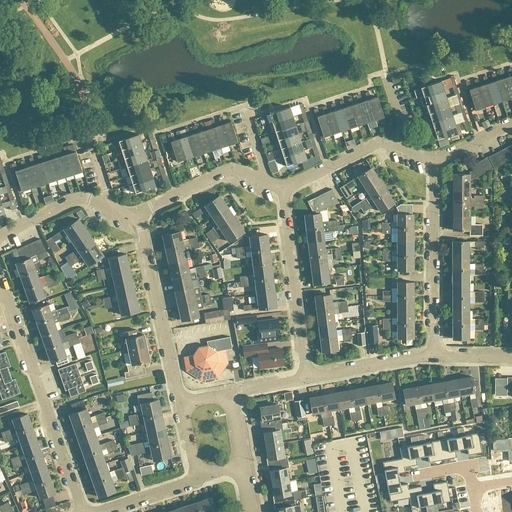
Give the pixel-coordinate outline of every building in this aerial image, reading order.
[(511,79),(511,76),(510,76),(505,78),(503,71),(499,73),(501,79),(502,79),(509,99),(511,97),(511,79)] [(502,79),(501,79),(496,81),(494,74),(491,75),(493,82),(494,82),(500,102),(509,99),(502,79)] [(494,82),(493,82),(488,84),(485,77),(482,78),(484,85),(485,84),(492,105),(500,102),(494,82)] [(485,84),(484,85),(479,86),(477,80),(474,81),(476,88),(476,87),(483,107),(492,105),(485,84)] [(420,88),(422,97),(443,91),(440,82),(427,86),(426,83),(424,83),(420,84),(419,86),(420,88)] [(476,87),(476,88),(471,89),(468,82),(465,84),(467,91),(468,91),(474,110),(483,107),(476,87)] [(269,84),(262,86),(264,95),(272,93),(269,84)] [(422,107),(425,106),(446,99),(443,91),(422,97),(419,98),(422,107)] [(385,119),(378,98),(371,101),(369,93),(365,95),(368,101),(369,101),(376,122),(385,119)] [(369,101),(368,101),(363,103),(361,96),(357,98),(359,104),(360,104),(367,125),(376,122),(369,101)] [(360,104),(359,104),(354,106),(352,99),(348,101),(350,107),(352,107),(359,127),(367,125),(360,104)] [(448,108),(446,99),(425,106),(428,115),(448,108)] [(352,107),(350,107),(346,109),(343,102),(340,103),(342,110),(343,110),(350,130),(359,127),(352,107)] [(343,110),(342,110),(337,112),(334,105),(331,106),(333,113),(335,113),(342,133),(350,130),(343,110)] [(335,113),(333,113),(328,115),(326,108),(322,109),(325,116),(326,115),(333,136),(342,133),(335,113)] [(428,115),(431,123),(451,116),(448,108),(428,115)] [(272,124),(292,117),(289,109),(269,115),(272,124)] [(326,115),(325,116),(320,118),(318,111),(314,112),(317,119),(318,119),(324,139),(333,136),(326,115)] [(454,125),(451,116),(431,123),(434,132),(454,125)] [(275,133),(295,126),(292,117),(272,124),(275,133)] [(221,127),(227,147),(236,144),(230,124),(223,126),(221,119),(217,120),(220,127),(221,127)] [(212,130),(219,150),(227,147),(221,127),(220,127),(215,129),(213,122),(209,123),(212,130)] [(201,126),(203,133),(204,132),(210,152),(219,150),(212,130),(206,132),(204,125),(201,126)] [(457,134),(454,125),(434,132),(430,134),(433,141),(437,140),(437,141),(457,134)] [(278,141),(298,135),(295,126),(275,133),(278,141)] [(204,132),(203,133),(198,134),(195,127),(192,129),(194,135),(195,135),(202,155),(210,152),(204,132)] [(195,135),(194,135),(189,137),(187,130),(184,131),(186,138),(193,158),(202,155),(195,135)] [(186,138),(181,140),(178,133),(175,134),(177,141),(178,141),(185,161),(193,158),(186,138)] [(280,150),(300,143),(298,135),(278,141),(280,150)] [(141,145),(138,136),(117,143),(120,152),(141,145)] [(178,141),(177,141),(172,143),(170,136),(167,137),(169,144),(176,164),(185,161),(178,141)] [(283,158),(303,152),(300,143),(280,150),(283,158)] [(141,145),(120,152),(123,160),(143,153),(141,145)] [(66,156),(67,156),(74,176),(83,173),(76,152),(70,155),(68,148),(64,149),(66,156)] [(495,155),(501,166),(510,161),(508,156),(504,150),(495,155)] [(56,152),(58,159),(59,159),(65,178),(74,176),(67,156),(66,156),(61,157),(59,151),(56,152)] [(157,151),(151,154),(153,160),(155,159),(159,158),(157,151)] [(286,167),(306,160),(303,152),(283,158),(281,159),(280,162),(281,166),(284,167),(286,166),(286,167)] [(126,169),(146,162),(143,153),(123,160),(126,169)] [(59,159),(58,159),(53,160),(51,154),(47,155),(49,162),(50,161),(57,181),(65,178),(59,159)] [(501,166),(495,155),(488,158),(494,170),(501,166)] [(39,158),(41,164),(48,184),(57,181),(50,161),(49,162),(45,163),(42,157),(39,158)] [(30,161),(33,167),(40,187),(48,184),(41,164),(36,166),(34,160),(30,161)] [(490,171),(484,160),(478,163),(484,175),(490,171)] [(22,163),(24,170),(31,190),(40,187),(33,167),(27,169),(25,162),(22,163)] [(129,177),(149,171),(146,162),(126,169),(129,177)] [(477,178),(484,175),(478,163),(471,166),(473,171),(477,178)] [(24,170),(18,172),(16,165),(13,166),(15,173),(16,173),(22,193),(31,190),(24,170)] [(358,178),(366,189),(378,181),(371,169),(358,178)] [(132,186),(152,179),(149,171),(129,177),(132,186)] [(452,189),(470,189),(470,180),(474,180),(477,178),(473,171),(469,173),(470,175),(452,175),(452,189)] [(132,186),(135,195),(155,188),(152,179),(132,186)] [(348,190),(352,188),(355,185),(352,180),(345,185),(348,190)] [(368,204),(373,201),(386,193),(378,181),(366,189),(370,196),(365,199),(368,204)] [(64,197),(72,194),(69,184),(60,187),(64,197)] [(351,195),(348,190),(345,185),(339,189),(346,199),(351,195)] [(470,199),(470,189),(452,189),(452,203),(482,203),(482,197),(474,197),(474,199),(470,199)] [(314,199),(307,202),(313,215),(320,215),(319,212),(331,206),(337,203),(331,190),(325,194),(319,196),(314,199)] [(386,193),(373,201),(381,213),(394,204),(386,193)] [(204,206),(212,219),(227,209),(218,197),(204,206)] [(357,204),(351,208),(354,213),(360,209),(368,204),(365,199),(357,204)] [(2,205),(0,205),(0,215),(5,214),(4,209),(9,207),(11,212),(17,210),(14,201),(11,202),(2,205)] [(452,203),(452,217),(470,217),(470,207),(474,207),(474,209),(482,209),(482,203),(452,203)] [(368,204),(360,209),(363,213),(371,208),(368,204)] [(195,219),(202,214),(199,209),(191,214),(195,219)] [(235,221),(227,209),(212,219),(217,226),(212,229),(213,230),(206,235),(208,239),(216,234),(221,230),(235,221)] [(183,226),(190,222),(185,212),(178,216),(183,226)] [(307,230),(337,227),(336,221),(321,223),(320,215),(313,215),(305,216),(307,230)] [(397,229),(413,229),(413,215),(397,215),(397,229)] [(470,225),(470,217),(452,217),(452,231),(469,231),(469,237),(482,237),(482,225),(470,225)] [(64,230),(72,242),(86,232),(78,220),(64,230)] [(235,221),(221,230),(229,243),(243,233),(235,221)] [(162,236),(165,251),(183,247),(179,232),(183,231),(182,225),(170,228),(171,234),(162,236)] [(322,234),(337,232),(337,227),(307,230),(309,244),(324,242),(322,234)] [(413,229),(397,229),(397,243),(413,243),(413,229)] [(64,258),(67,263),(94,244),(86,232),(72,242),(77,249),(64,258)] [(54,243),(62,238),(58,233),(45,242),(53,253),(59,249),(54,243)] [(216,234),(208,239),(211,243),(212,244),(219,239),(216,234)] [(251,253),(268,250),(266,236),(249,238),(251,253)] [(34,243),(39,255),(45,252),(40,240),(34,243)] [(324,242),(309,244),(310,258),(325,256),(331,255),(330,250),(325,250),(324,242)] [(34,257),(35,257),(39,255),(34,243),(28,246),(34,257)] [(186,261),(184,253),(190,251),(190,250),(198,248),(197,243),(189,245),(183,247),(165,251),(169,265),(186,261)] [(353,243),(342,243),(343,252),(353,251),(353,243)] [(413,243),(397,243),(397,257),(413,257),(413,243)] [(453,257),(468,257),(468,243),(453,243),(453,257)] [(67,263),(70,267),(83,259),(88,266),(103,257),(94,244),(67,263)] [(22,248),(28,260),(30,259),(34,257),(28,246),(22,248)] [(16,251),(20,263),(28,260),(22,248),(16,251)] [(251,253),(245,253),(246,258),(251,258),(252,267),(270,265),(268,250),(251,253)] [(30,259),(28,260),(20,263),(16,265),(20,278),(35,273),(32,265),(38,262),(38,261),(47,257),(45,252),(39,255),(35,257),(34,257),(30,259)] [(112,273),(129,270),(125,255),(108,259),(112,273)] [(327,270),(325,256),(310,258),(312,272),(327,270)] [(413,257),(397,257),(397,271),(413,271),(413,257)] [(468,270),(468,257),(453,257),(453,270),(468,270)] [(186,261),(169,265),(172,279),(203,272),(202,267),(194,269),(194,268),(188,270),(186,261)] [(70,267),(67,263),(60,268),(67,280),(76,274),(71,266),(70,267)] [(270,265),(252,267),(254,281),(272,279),(270,265)] [(77,276),(79,280),(92,272),(89,268),(77,276)] [(214,280),(222,279),(220,269),(212,270),(214,280)] [(129,270),(112,273),(115,288),(132,284),(129,270)] [(327,270),(312,272),(314,286),(329,284),(327,270)] [(453,284),(468,284),(468,270),(453,270),(453,284)] [(204,276),(203,272),(172,279),(175,293),(192,289),(191,282),(196,280),(196,278),(204,276)] [(40,286),(35,273),(20,278),(25,291),(40,286)] [(54,274),(43,278),(45,283),(56,279),(54,274)] [(58,284),(56,279),(45,283),(47,288),(58,284)] [(272,279),(254,281),(256,296),(274,293),(272,279)] [(397,297),(413,297),(413,283),(397,283),(397,297)] [(132,284),(115,288),(118,302),(135,298),(132,284)] [(468,298),(468,284),(453,284),(452,298),(468,298)] [(44,299),(40,286),(25,291),(29,304),(44,299)] [(195,303),(192,289),(175,293),(178,307),(195,303)] [(17,313),(29,307),(21,293),(9,299),(17,313)] [(258,310),(275,308),(274,293),(256,296),(257,305),(242,307),(243,312),(258,310)] [(330,296),(315,298),(317,312),(332,310),(338,309),(337,309),(337,303),(331,304),(330,296)] [(413,311),(413,297),(397,297),(397,311),(413,311)] [(135,298),(118,302),(121,316),(138,312),(135,298)] [(468,312),(468,298),(452,298),(452,312),(468,312)] [(181,322),(199,318),(197,310),(201,309),(203,307),(211,305),(210,300),(201,302),(195,303),(178,307),(181,322)] [(52,320),(57,318),(68,314),(66,308),(56,312),(55,312),(50,314),(47,306),(32,312),(37,325),(52,320)] [(204,315),(206,324),(230,320),(228,310),(222,311),(204,315)] [(319,325),(334,323),(332,310),(317,312),(319,325)] [(413,311),(397,311),(397,325),(413,325),(413,311)] [(468,326),(468,312),(452,312),(452,326),(468,326)] [(70,319),(68,314),(57,318),(59,323),(70,319)] [(41,338),(56,332),(52,320),(37,325),(41,338)] [(257,344),(265,343),(278,341),(277,334),(279,334),(277,320),(257,322),(259,334),(256,334),(257,344)] [(321,339),(336,337),(334,323),(319,325),(321,339)] [(413,339),(413,325),(397,325),(391,325),(383,325),(383,330),(391,330),(391,331),(397,331),(397,339),(413,339)] [(368,327),(369,345),(378,344),(376,326),(368,327)] [(468,340),(468,326),(452,326),(452,340),(468,340)] [(129,352),(146,349),(144,335),(137,337),(136,330),(120,334),(121,341),(126,339),(129,352)] [(41,338),(46,350),(61,345),(56,332),(41,338)] [(64,337),(66,343),(77,339),(75,333),(64,337)] [(216,352),(225,350),(231,349),(229,337),(207,342),(208,346),(216,352)] [(336,337),(321,339),(323,353),(338,351),(336,337)] [(77,339),(66,343),(68,348),(79,344),(77,339)] [(258,345),(243,347),(244,357),(258,355),(260,369),(284,366),(281,350),(280,350),(273,351),(268,351),(267,344),(262,345),(258,345)] [(61,345),(46,350),(51,363),(55,362),(65,358),(61,345)] [(218,378),(228,363),(225,350),(216,352),(208,346),(198,348),(193,356),(183,357),(186,371),(201,381),(204,381),(205,383),(215,381),(214,379),(218,378)] [(127,366),(128,373),(124,374),(126,379),(134,377),(133,372),(144,370),(143,363),(149,361),(146,349),(129,352),(132,365),(127,366)] [(67,364),(65,358),(55,362),(57,368),(67,364)] [(0,370),(10,367),(7,360),(0,362),(0,370)] [(60,378),(78,371),(75,364),(58,371),(60,378)] [(0,370),(0,377),(10,374),(7,368),(10,367),(0,370)] [(60,378),(63,385),(80,378),(78,371),(60,378)] [(10,374),(0,377),(0,385),(15,380),(12,381),(10,374)] [(83,385),(80,378),(63,385),(65,391),(83,385)] [(475,399),(474,393),(471,378),(457,381),(460,396),(470,394),(472,409),(479,408),(479,399),(475,399)] [(123,379),(108,382),(109,387),(124,384),(123,379)] [(0,385),(0,393),(17,387),(15,380),(0,385)] [(444,383),(447,398),(460,396),(457,381),(444,383)] [(377,386),(380,401),(394,398),(391,383),(377,386)] [(430,386),(433,401),(447,398),(444,383),(430,386)] [(83,385),(65,391),(68,390),(70,397),(78,394),(85,392),(85,391),(84,389),(83,385)] [(364,389),(367,404),(380,401),(377,386),(364,389)] [(417,388),(420,403),(433,401),(430,386),(417,388)] [(17,387),(0,393),(0,394),(2,401),(20,394),(17,387)] [(420,403),(417,388),(403,391),(406,406),(420,403)] [(350,391),(353,406),(367,404),(364,389),(350,391)] [(339,409),(348,407),(353,406),(350,391),(336,394),(339,409)] [(138,420),(143,419),(160,415),(157,401),(152,402),(151,393),(136,397),(138,406),(140,405),(142,412),(136,414),(136,415),(128,417),(129,422),(138,420)] [(326,412),(331,411),(339,409),(336,394),(323,397),(326,412)] [(327,418),(326,412),(323,397),(309,400),(312,414),(320,413),(321,419),(322,419),(327,418)] [(302,401),(294,403),(297,418),(305,417),(302,401)] [(261,428),(281,424),(278,405),(260,408),(263,421),(260,422),(261,428)] [(290,430),(288,409),(280,410),(282,430),(290,430)] [(69,416),(74,429),(91,424),(86,410),(69,416)] [(11,436),(17,434),(32,428),(27,415),(22,417),(19,411),(8,415),(10,421),(12,421),(15,429),(9,431),(1,434),(3,439),(11,436)] [(94,416),(96,421),(105,418),(103,413),(94,416)] [(160,415),(143,419),(146,432),(163,429),(160,415)] [(105,418),(96,421),(97,426),(106,423),(105,418)] [(78,443),(95,437),(91,424),(74,429),(78,443)] [(281,424),(261,428),(262,434),(264,434),(265,440),(263,440),(265,447),(267,446),(282,444),(280,431),(282,431),(281,425),(281,424)] [(21,447),(37,441),(32,428),(17,434),(21,447)] [(163,429),(146,432),(149,447),(166,443),(163,429)] [(395,430),(387,431),(389,440),(397,438),(397,437),(395,430)] [(458,437),(460,450),(466,449),(468,456),(481,453),(478,434),(458,437)] [(78,443),(83,456),(100,451),(95,437),(78,443)] [(460,450),(458,437),(438,441),(442,461),(456,458),(455,451),(460,450)] [(500,450),(500,440),(492,440),(492,451),(500,450)] [(26,460),(41,454),(37,441),(21,447),(26,460)] [(104,444),(105,449),(114,446),(112,441),(104,444)] [(442,461),(438,441),(419,445),(421,457),(427,456),(428,463),(442,461)] [(166,443),(149,447),(153,461),(169,457),(166,443)] [(135,450),(144,448),(143,444),(134,445),(127,447),(130,457),(136,455),(135,450)] [(282,444),(267,446),(269,459),(266,460),(267,465),(288,462),(287,456),(284,457),(282,444)] [(421,457),(419,445),(399,448),(401,459),(402,459),(403,468),(404,468),(417,465),(415,459),(421,457)] [(114,446),(105,449),(107,454),(116,451),(114,446)] [(88,470),(105,464),(100,451),(83,456),(88,470)] [(41,454),(26,460),(31,473),(46,467),(41,454)] [(402,459),(401,459),(382,463),(386,483),(399,480),(398,474),(405,473),(404,468),(403,468),(402,459)] [(120,462),(124,473),(131,470),(128,460),(120,462)] [(289,469),(288,462),(267,465),(269,472),(271,471),(273,484),(288,481),(286,469),(289,469)] [(88,470),(92,484),(109,478),(105,464),(88,470)] [(31,473),(35,486),(50,480),(46,467),(31,473)] [(143,475),(153,474),(151,467),(142,468),(143,475)] [(113,471),(115,476),(124,473),(122,468),(113,471)] [(124,473),(115,476),(117,481),(126,478),(124,473)] [(374,476),(376,485),(383,483),(382,475),(374,476)] [(109,478),(92,484),(97,497),(114,492),(109,478)] [(35,486),(40,499),(55,494),(50,480),(35,486)] [(390,502),(409,499),(409,498),(407,490),(408,490),(407,485),(400,486),(399,480),(386,483),(390,502)] [(275,497),(273,498),(274,503),(294,500),(306,498),(305,491),(290,493),(289,483),(288,481),(273,484),(275,497)] [(434,492),(428,493),(430,506),(431,511),(437,511),(436,505),(450,502),(446,482),(432,485),(434,492)] [(408,490),(407,490),(409,498),(409,499),(411,509),(425,507),(426,511),(431,511),(430,506),(428,493),(422,494),(421,487),(408,490)] [(195,503),(198,511),(212,511),(209,499),(195,503)] [(294,500),(274,503),(275,510),(277,509),(277,511),(300,511),(299,506),(295,506),(294,500)] [(0,506),(0,511),(2,511),(10,508),(8,503),(0,506)] [(198,511),(195,503),(182,508),(183,511),(198,511)]
